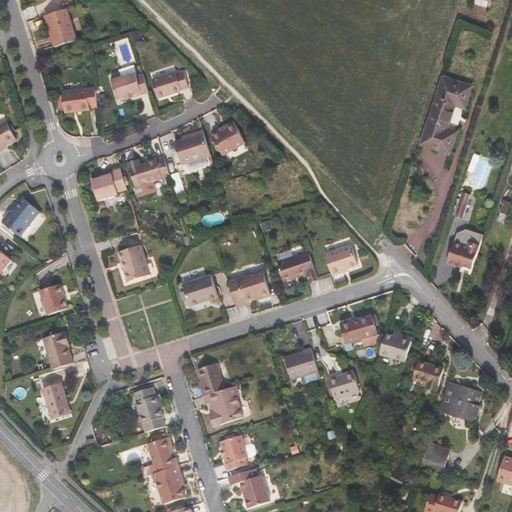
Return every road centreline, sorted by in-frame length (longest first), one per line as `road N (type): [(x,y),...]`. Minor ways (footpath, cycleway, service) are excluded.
road 1 (residential): [(164,349),(410,271)]
road 2 (residential): [(65,170),(126,362),(164,349)]
road 3 (residential): [(217,511),(164,349)]
road 4 (residential): [(218,100),(72,155)]
road 5 (residential): [(9,0),(58,146)]
road 6 (residential): [(410,271),(511,382)]
